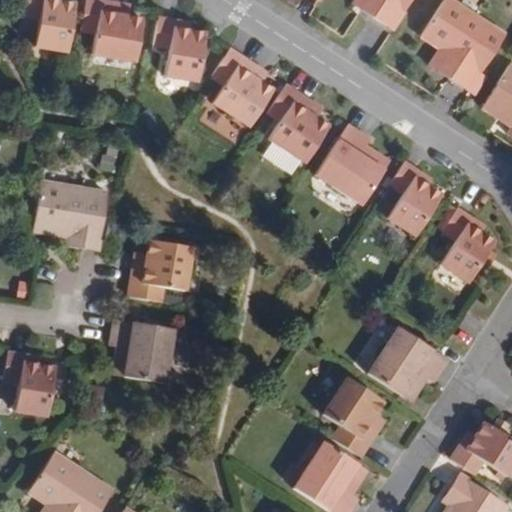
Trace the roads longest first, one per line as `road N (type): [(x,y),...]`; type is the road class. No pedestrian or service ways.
road 1 (residential): [(213,0),(511,190)]
road 2 (residential): [(376,511),(466,376)]
